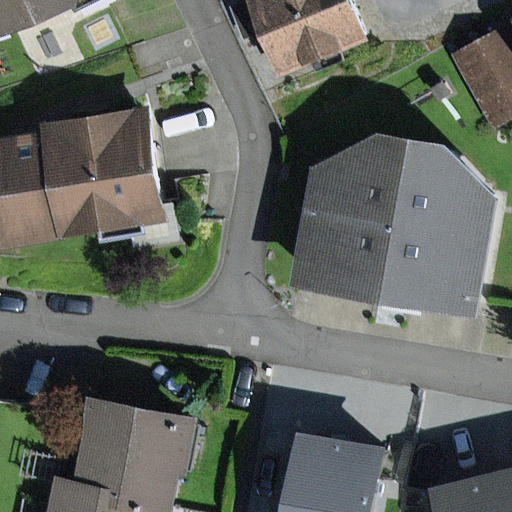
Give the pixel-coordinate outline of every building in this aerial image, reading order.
[(0,0),(0,32),(67,0),(0,0)] [(287,67),(368,35),(353,0),(249,0),(236,5),(249,38),(260,33),(262,40),(269,38),(275,35),(287,67)] [(511,37),(508,30),(462,54),(498,122),(511,114),(511,37)] [(165,208),(150,114),(51,130),(52,135),(53,140),(0,148),(0,213),(12,212),(15,233),(165,208)] [(332,166),(312,276),(395,290),(478,304),(493,195),(480,191),(481,179),(453,153),(383,140),(349,159),(347,169),(332,166)] [(150,511),(153,501),(173,505),(190,418),(104,401),(97,440),(87,488),(68,485),(62,511),(150,511)] [(511,511),(511,475),(448,490),(453,511),(511,511)]
